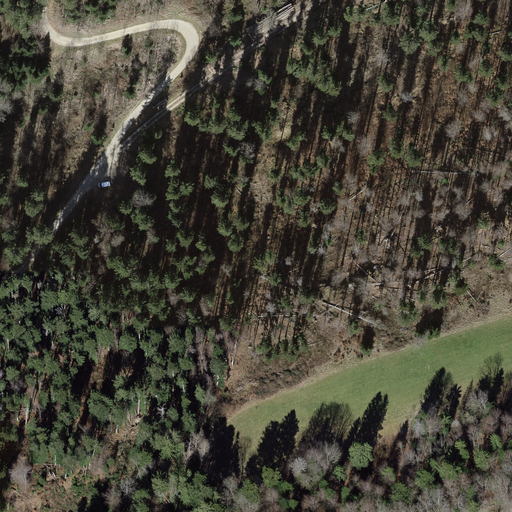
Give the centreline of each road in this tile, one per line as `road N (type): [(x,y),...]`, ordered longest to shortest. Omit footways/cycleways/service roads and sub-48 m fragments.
road 1 (track): [(0,308),(78,190),(147,115),(191,79),(270,45),(333,0)]
road 2 (track): [(78,190),(94,113),(116,82),(167,46),(172,29),(156,21),(62,36),(41,15)]
